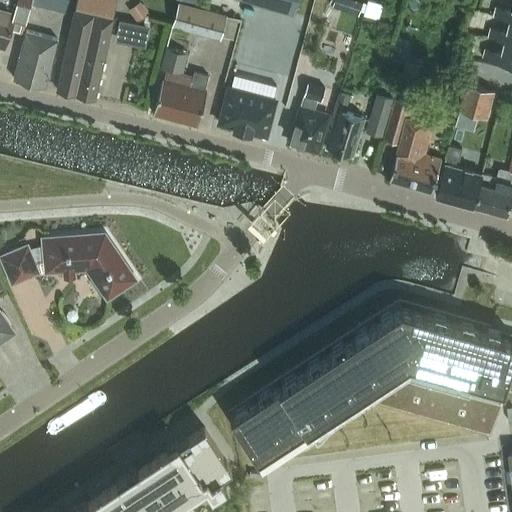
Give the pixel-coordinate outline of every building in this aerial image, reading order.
[(21,30),(29,0),(0,0),(0,46),(4,47),(10,27),(21,30)] [(51,0),(50,5),(49,6),(64,10),(65,9),(66,0),(51,0)] [(246,0),(294,14),(297,0),(246,0)] [(334,0),(332,6),(341,9),(344,0),(334,0)] [(448,0),(439,0),(434,4),(441,13),(452,5),(448,0)] [(140,1),(128,9),(137,22),(149,13),(140,1)] [(232,38),(238,18),(178,1),(171,25),(220,39),(221,35),(232,38)] [(494,15),(509,19),(511,19),(511,7),(511,10),(496,6),(494,15)] [(95,97),(113,17),(75,8),(57,89),(95,97)] [(488,36),(504,40),(511,41),(511,19),(509,19),(506,31),(490,27),(488,36)] [(135,22),(131,42),(142,45),(147,24),(135,22)] [(45,86),(57,38),(26,30),(13,78),(45,86)] [(485,48),(483,57),(511,64),(511,41),(504,40),(500,52),(485,48)] [(182,72),(187,52),(165,47),(160,66),(182,72)] [(462,55),(459,66),(468,69),(471,58),(462,55)] [(204,90),(208,74),(194,71),(191,81),(190,86),(162,79),(153,112),(195,123),(204,90)] [(307,82),(289,142),(317,150),(328,114),(314,110),(317,98),(321,100),(325,87),(307,82)] [(466,82),(458,109),(459,109),(470,112),(474,114),(486,117),(493,90),(482,86),(467,82),(466,82)] [(230,84),(220,121),(236,125),(235,127),(250,131),(251,129),(267,133),(277,96),(230,84)] [(352,154),(363,116),(344,110),(349,94),(339,91),(328,128),(332,129),(327,146),(352,154)] [(381,136),(390,106),(392,97),(377,93),(366,131),(381,136)] [(398,143),(389,178),(432,190),(441,158),(424,153),(433,123),(408,116),(412,103),(395,98),(384,139),(398,143)] [(473,203),(482,172),(481,173),(454,165),(455,160),(458,161),(461,149),(449,145),(435,193),(473,204),(473,203)] [(511,154),(508,170),(498,167),(496,175),(482,172),(473,203),(506,212),(511,191),(511,184),(510,184),(511,176),(511,154)] [(73,268),(88,267),(107,296),(134,278),(104,233),(44,238),(45,251),(31,254),(27,244),(1,255),(12,281),(38,270),(35,262),(45,260),(46,270),(64,268),(64,271),(73,270),(73,268)] [(0,271),(0,289),(8,286),(2,271),(0,271)] [(400,307),(230,417),(231,418),(257,459),(407,361),(409,360),(467,376),(463,394),(397,376),(383,385),(385,386),(384,390),(378,389),(363,398),(370,400),(423,414),(490,433),(511,356),(511,351),(511,337),(482,330),(400,307)] [(68,311),(66,315),(67,319),(71,321),(75,319),(77,315),(76,311),(72,310),(68,311)] [(0,340),(13,331),(0,311),(0,340)] [(163,511),(205,485),(211,494),(226,484),(220,475),(231,468),(204,426),(188,437),(191,441),(171,454),(168,450),(138,470),(141,474),(121,487),(118,483),(88,503),(91,507),(83,511),(163,511)]
